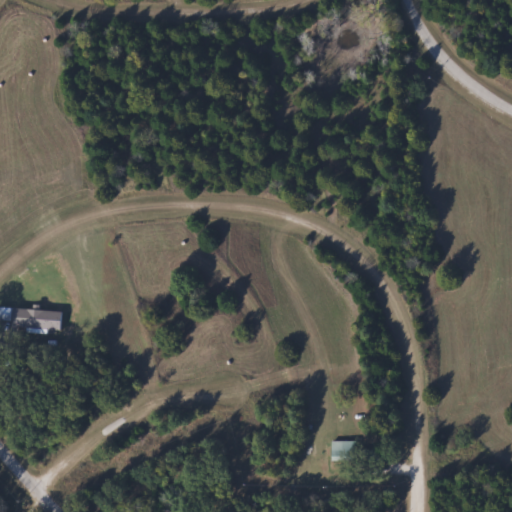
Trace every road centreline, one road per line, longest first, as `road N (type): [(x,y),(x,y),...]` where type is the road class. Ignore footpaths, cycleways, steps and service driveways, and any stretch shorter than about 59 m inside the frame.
road 1 (residential): [(511,109),(455,71),(406,0),(56,511)]
road 2 (residential): [(420,511),(420,406),(407,333),(360,259),(317,228),(257,208),(166,203)]
road 3 (residential): [(54,509),(152,431),(264,400)]
road 4 (residential): [(320,0),(194,14),(107,9),(85,0)]
road 5 (residential): [(0,271),(64,220),(113,204),(166,203)]
